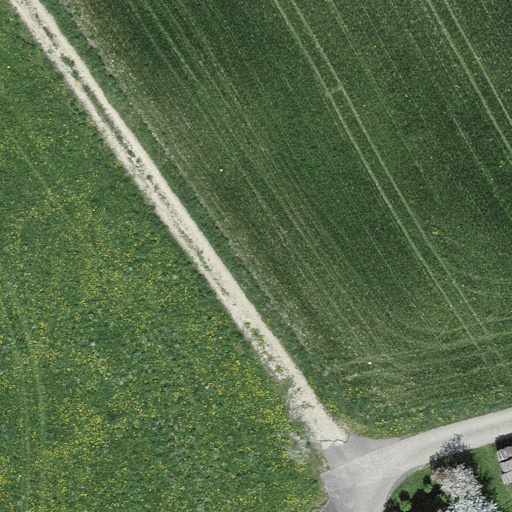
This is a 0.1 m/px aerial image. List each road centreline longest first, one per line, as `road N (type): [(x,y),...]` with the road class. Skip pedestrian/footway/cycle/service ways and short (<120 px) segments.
road 1 (track): [(364,492),(25,0)]
road 2 (track): [(511,424),(390,459),(364,492)]
